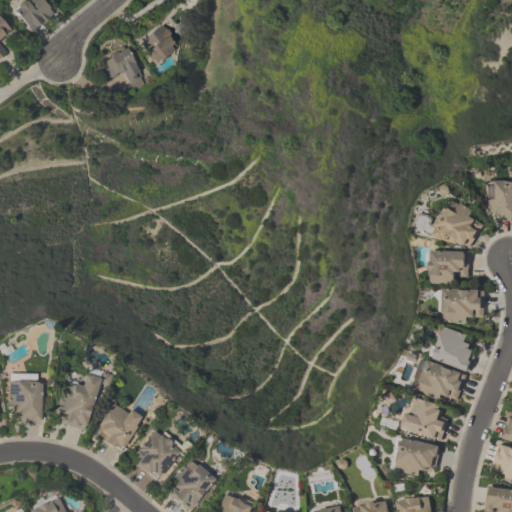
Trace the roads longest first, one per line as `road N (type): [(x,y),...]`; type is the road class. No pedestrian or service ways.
road 1 (residential): [(511,258),(462,511)]
road 2 (residential): [(0,453),(73,458),(133,499)]
